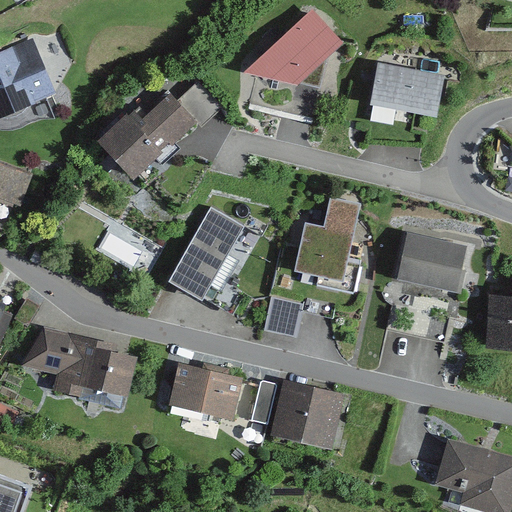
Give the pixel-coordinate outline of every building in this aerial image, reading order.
[(309,5),(242,73),(300,87),(328,59),(345,41),(309,5)] [(0,124),(52,103),(31,51),(16,57),(12,48),(0,53),(0,124)] [(300,87),(242,73),(239,108),(315,125),(328,59),(300,87)] [(442,77),(371,66),(365,107),(436,117),(442,77)] [(122,118),(94,148),(129,181),(154,155),(166,165),(205,124),(167,89),(131,127),(122,118)] [(323,225),(301,224),(293,274),(341,283),(361,206),(330,198),(323,225)] [(243,232),(207,211),(163,284),(200,305),(243,232)] [(468,246),(401,232),(391,282),(401,284),(452,295),(458,296),(468,246)] [(96,280),(46,248),(33,267),(83,300),(96,280)] [(485,295),(482,348),(511,349),(511,280),(510,280),(509,296),(485,295)] [(452,295),(401,284),(391,332),(442,343),(452,295)] [(0,348),(13,309),(0,304),(0,348)] [(133,355),(38,333),(21,368),(55,376),(51,395),(75,401),(78,390),(124,404),(133,355)] [(240,381),(172,365),(163,405),(233,421),(240,381)] [(342,396),(276,382),(264,437),(330,451),(342,396)] [(510,511),(511,507),(511,456),(444,441),(433,486),(462,493),(459,506),(485,511),(510,511)] [(19,511),(28,487),(0,477),(0,511),(19,511)]
